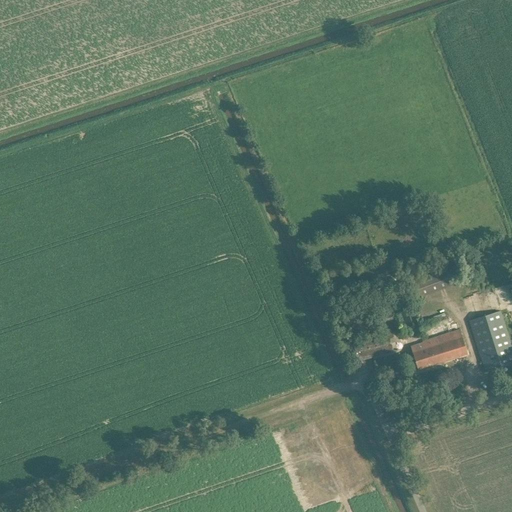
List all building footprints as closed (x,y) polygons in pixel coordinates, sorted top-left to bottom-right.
[(408,276),(416,299),(454,285),(446,262),(408,276)] [(343,320),(347,339),(395,326),(390,308),(343,320)] [(470,320),(486,372),(511,363),(511,348),(500,311),(470,320)] [(418,323),(422,333),(449,323),(445,312),(423,321),(422,317),(416,319),(418,323)] [(411,346),(418,369),(468,354),(460,330),(423,342),(411,346)] [(384,334),(363,339),(353,342),(358,361),(397,351),(397,350),(398,350),(398,349),(397,349),(394,339),(392,332),(384,334)]
